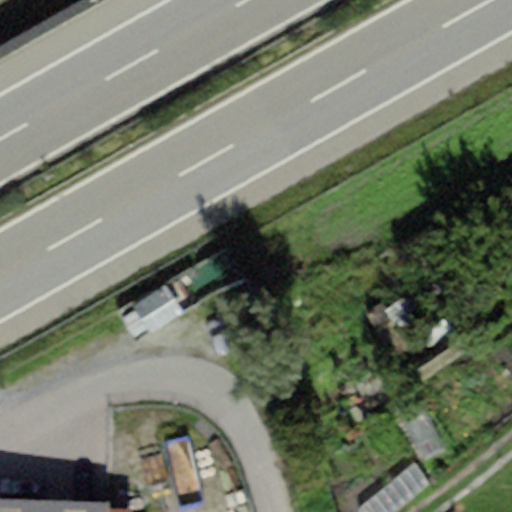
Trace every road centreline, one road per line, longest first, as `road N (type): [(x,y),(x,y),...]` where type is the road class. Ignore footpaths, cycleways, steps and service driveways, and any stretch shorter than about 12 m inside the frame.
road 1 (motorway): [(0,279),(495,0)]
road 2 (motorway): [(246,0),(0,139)]
road 3 (track): [(276,511),(240,419),(214,395),(178,378),(127,380),(77,402)]
